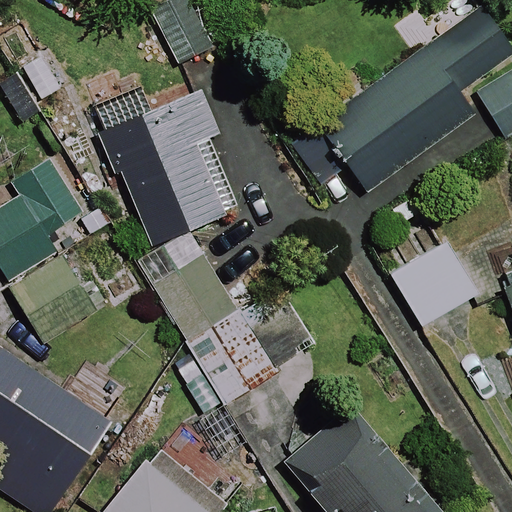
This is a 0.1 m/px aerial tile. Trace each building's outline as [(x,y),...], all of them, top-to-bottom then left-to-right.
[(331,154),(342,170),(362,196),(470,117),(497,154),(511,143),(511,61),(474,9),(349,100),(368,127),(331,154)] [(98,135),(148,248),(197,227),(208,252),(243,236),(201,142),(221,133),(201,89),(98,135)] [(0,276),(4,283),(58,251),(49,235),(76,219),(51,178),(0,208),(0,276)] [(473,299),(443,242),(385,273),(415,329),(473,299)] [(58,251),(4,283),(40,345),(95,312),(58,251)] [(301,362),(249,271),(218,288),(202,260),(151,289),(194,364),(176,374),(201,419),(301,362)] [(511,287),(502,292),(511,318),(511,287)] [(48,511),(107,424),(16,362),(0,351),(0,446),(3,449),(0,454),(0,495),(24,511),(48,511)] [(429,511),(336,404),(278,454),(328,511),(429,511)] [(213,511),(220,505),(153,447),(96,511),(213,511)]
